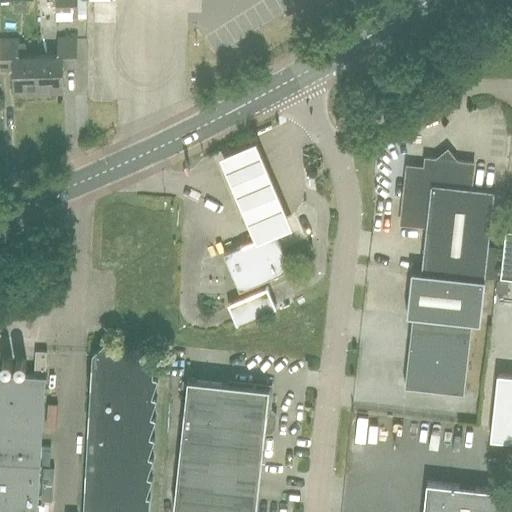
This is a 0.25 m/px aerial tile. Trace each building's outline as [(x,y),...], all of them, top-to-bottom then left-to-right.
[(77,0),(55,0),(55,11),(77,11),(77,0)] [(59,53),(39,54),(39,90),(64,89),(63,65),(77,64),(76,37),(59,38),(59,53)] [(39,90),(39,54),(25,54),(25,41),(18,41),(18,39),(0,39),(0,44),(0,67),(14,67),(15,90),(39,90)] [(229,174),(256,239),(274,232),(292,224),(264,159),(256,138),(220,153),(229,174)] [(479,322),(484,279),(494,189),(470,187),(473,162),(425,157),(424,166),(406,164),(400,222),(426,225),(421,271),(411,270),(406,314),(479,322)] [(511,226),(505,226),(500,273),(511,274),(511,226)] [(223,253),(239,290),(290,269),(274,232),(256,239),(223,253)] [(232,314),(236,324),(276,307),(272,297),(267,286),(227,303),(232,314)] [(404,385),(464,392),(470,332),(411,326),(404,385)] [(104,342),(92,353),(83,511),(148,511),(150,496),(146,496),(152,478),(147,476),(153,457),(148,456),(154,438),(149,436),(155,418),(150,416),(156,398),(151,396),(158,378),(152,376),(153,356),(143,345),(133,354),(123,344),(113,353),(104,342)] [(0,494),(39,497),(46,376),(45,376),(46,351),(35,350),(33,375),(0,373),(0,494)] [(511,373),(497,372),(491,438),(511,439),(511,373)] [(173,508),(211,511),(255,511),(265,428),(268,429),(272,426),(273,416),(270,412),(267,412),(269,387),(187,378),(173,508)] [(43,466),(41,499),(52,500),(54,467),(43,466)] [(506,511),(508,489),(427,481),(423,511),(506,511)] [(38,511),(39,497),(0,494),(0,511),(38,511)]
